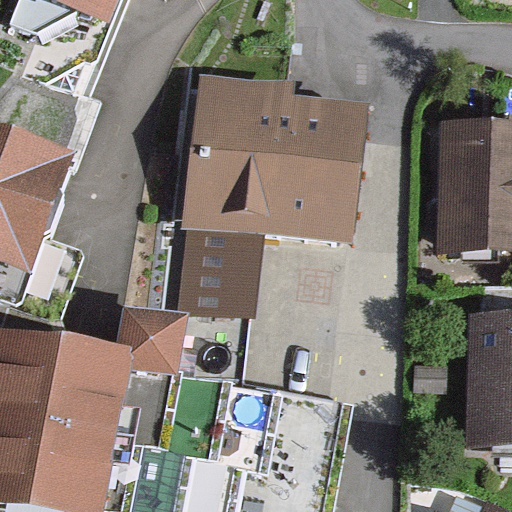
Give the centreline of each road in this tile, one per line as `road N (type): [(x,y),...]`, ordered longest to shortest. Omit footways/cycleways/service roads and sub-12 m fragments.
road 1 (residential): [(397,40),(365,422),(347,511)]
road 2 (residential): [(191,0),(175,13),(129,104),(93,295)]
